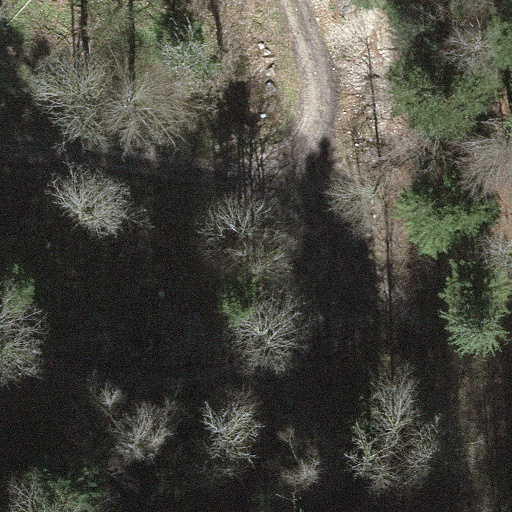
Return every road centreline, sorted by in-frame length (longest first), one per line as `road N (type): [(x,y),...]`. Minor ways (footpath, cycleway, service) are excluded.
road 1 (track): [(327,175),(344,263),(335,301),(315,329),(279,353),(232,368),(124,368),(0,353)]
road 2 (track): [(0,150),(121,152),(327,175)]
road 3 (track): [(273,0),(327,175)]
